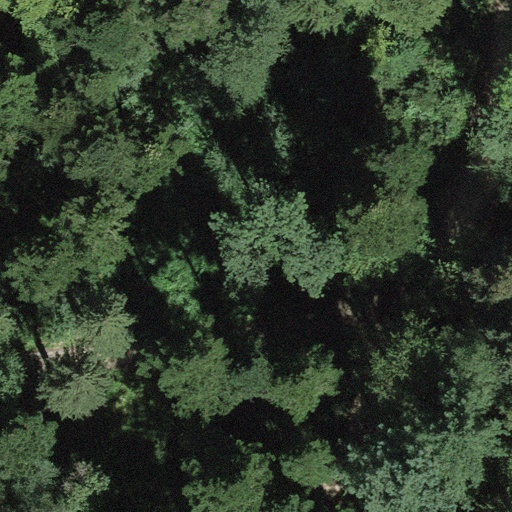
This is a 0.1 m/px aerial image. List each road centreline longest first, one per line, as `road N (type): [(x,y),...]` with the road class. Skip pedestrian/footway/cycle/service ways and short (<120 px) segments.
road 1 (track): [(509,0),(502,72),(388,383),(369,467),(343,511)]
road 2 (track): [(388,383),(69,356),(0,362)]
